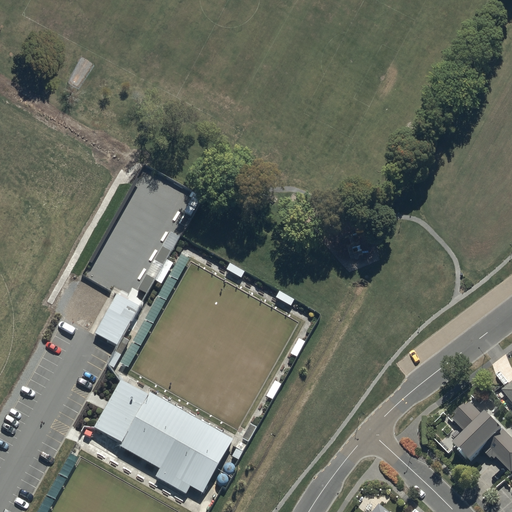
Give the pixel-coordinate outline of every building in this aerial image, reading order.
[(170,252),(162,247),(154,262),(163,266),(170,252)] [(163,266),(155,281),(161,284),(169,270),(163,266)] [(154,280),(146,275),(137,290),(146,295),(154,280)] [(139,309),(117,297),(95,335),(117,348),(139,309)] [(231,434),(124,372),(91,429),(157,467),(152,475),(178,490),(183,482),(198,491),(231,434)] [(510,473),(511,471),(511,437),(473,397),(452,418),(464,430),(452,442),(472,462),(485,449),(510,473)]
